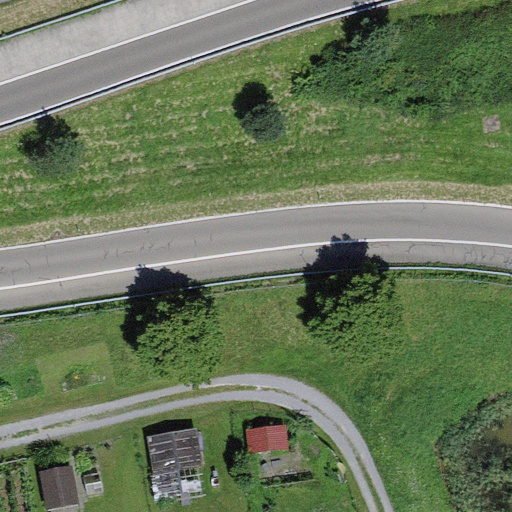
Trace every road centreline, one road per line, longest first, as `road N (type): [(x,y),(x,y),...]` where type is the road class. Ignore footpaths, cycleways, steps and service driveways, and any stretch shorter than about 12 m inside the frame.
road 1 (motorway): [(0,271),(304,233),(424,225),(511,235)]
road 2 (track): [(0,436),(272,383),(328,397),(388,511)]
road 3 (motorway): [(327,0),(0,114)]
